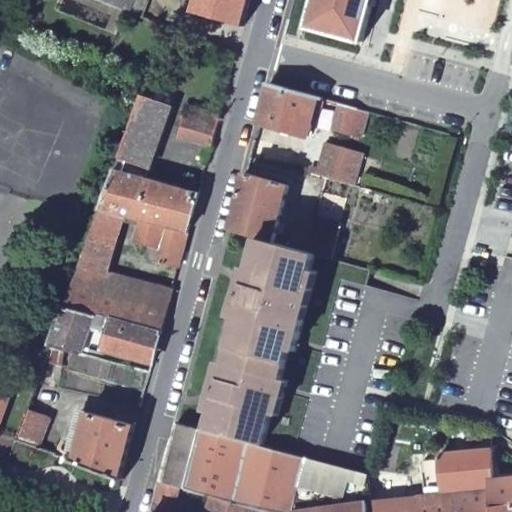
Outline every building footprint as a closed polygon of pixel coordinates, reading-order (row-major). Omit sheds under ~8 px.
[(105,0),(130,11),(133,0),(105,0)] [(244,25),(251,0),(196,0),(196,5),(244,25)] [(316,0),(310,24),(361,37),(370,0),(316,0)] [(308,91),(270,81),(258,125),(307,137),(316,105),(321,106),(323,95),(308,91)] [(153,100),(142,95),(99,211),(127,218),(141,222),(187,235),(198,195),(144,181),(170,106),(153,100)] [(358,105),(340,100),(333,126),(351,131),(358,105)] [(367,107),(358,105),(351,131),(360,133),(367,107)] [(211,147),(220,114),(187,106),(178,137),(211,147)] [(312,167),(311,173),(314,174),(334,180),(350,184),(354,184),(362,153),(326,144),(320,169),(312,167)] [(246,172),(230,229),(261,237),(274,241),(288,184),(246,172)] [(345,201),(350,184),(334,180),(314,174),(309,192),(345,201)] [(99,211),(79,265),(107,273),(127,218),(99,211)] [(178,267),(187,235),(141,222),(135,241),(151,246),(147,259),(178,267)] [(290,230),(287,244),(308,250),(312,235),(290,230)] [(312,235),(308,250),(316,252),(328,255),(333,241),(312,235)] [(230,348),(285,363),(316,252),(308,250),(287,244),(274,241),(261,237),(249,280),(243,278),(233,315),(239,318),(230,348)] [(79,265),(64,307),(160,333),(172,289),(107,273),(79,265)] [(160,333),(64,307),(49,347),(81,354),(83,345),(153,363),(160,333)] [(208,428),(263,442),(285,363),(230,348),(226,362),(220,361),(207,410),(212,412),(208,428)] [(0,392),(0,418),(8,396),(0,392)] [(121,481),(136,425),(89,410),(72,465),(121,481)] [(24,414),(13,445),(40,454),(50,422),(24,414)] [(208,428),(178,421),(161,482),(179,486),(211,493),(235,500),(288,511),(292,511),(307,454),(293,450),(263,442),(208,428)] [(482,483),(481,476),(483,475),(481,466),(479,449),(479,448),(427,453),(429,470),(397,474),(399,488),(419,485),(420,492),(450,488),(482,483)] [(364,499),(372,470),(319,457),(307,454),(292,511),(288,511),(361,511),(359,500),(364,499)] [(484,505),(511,499),(511,471),(483,475),(481,476),(482,483),(484,505)] [(171,511),(179,486),(161,482),(152,511),(231,511),(235,500),(211,493),(206,511),(171,511)] [(452,511),(484,511),(484,505),(482,483),(450,488),(452,511)] [(410,511),(452,511),(450,488),(420,492),(407,493),(410,511)] [(410,511),(407,493),(364,499),(365,511),(410,511)] [(511,511),(511,499),(484,505),(484,511),(511,511)] [(288,511),(235,500),(231,511),(288,511)]
